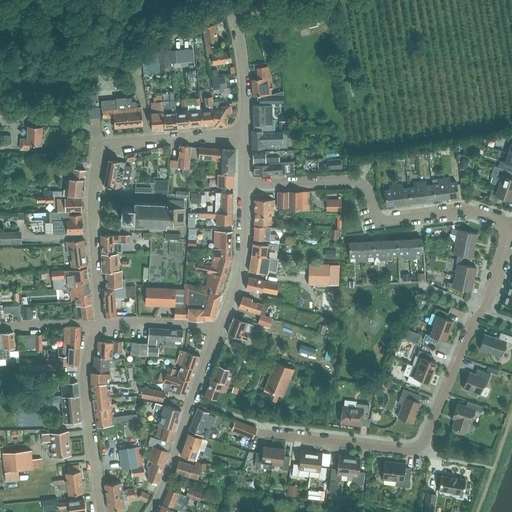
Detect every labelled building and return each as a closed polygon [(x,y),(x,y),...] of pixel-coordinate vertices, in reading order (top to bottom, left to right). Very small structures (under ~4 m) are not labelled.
[(297,29),(309,27),(309,26),(317,25),(316,15),(317,15),(316,7),(305,9),(305,7),(293,10),(297,29)] [(202,25),(206,46),(214,44),(218,44),(215,23),(202,25)] [(197,57),(203,56),(201,36),(195,37),(197,57)] [(216,53),(214,44),(206,46),(207,55),(211,55),(213,64),(231,61),(229,51),(216,53)] [(158,51),(160,68),(170,68),(168,45),(158,51)] [(191,48),(171,50),(172,62),(186,61),(185,59),(192,59),(191,48)] [(156,52),(142,60),(144,75),(156,73),(159,73),(156,52)] [(258,79),(251,79),(253,96),(257,96),(271,94),(270,89),(272,88),(272,86),(270,86),(268,66),(257,67),(258,79)] [(225,87),(223,76),(211,78),(213,89),(225,87)] [(347,97),(357,95),(354,80),(344,82),(347,97)] [(271,94),(257,96),(257,102),(259,102),(259,103),(283,102),(283,90),(271,94)] [(169,100),(162,101),(161,101),(164,130),(177,129),(177,128),(175,113),(174,112),(175,111),(173,92),(169,92),(169,100)] [(164,130),(161,101),(161,94),(155,95),(155,96),(153,97),(153,102),(151,102),(152,114),(148,114),(148,122),(151,122),(152,130),(164,129),(164,130)] [(214,124),(213,108),(212,96),(204,97),(205,108),(200,109),(201,126),(210,125),(214,124)] [(142,125),(140,107),(136,107),(136,102),(131,102),(131,98),(125,99),(125,98),(116,99),(116,100),(101,101),(102,118),(113,117),(114,128),(142,125)] [(271,105),(252,106),(253,130),(261,130),(262,132),(269,132),(272,132),(271,105)] [(213,109),(213,108),(214,124),(214,126),(227,125),(226,114),(231,113),(231,106),(219,107),(219,109),(213,109)] [(201,126),(200,109),(187,110),(189,127),(201,126)] [(189,127),(187,110),(175,111),(174,112),(175,113),(177,128),(189,127)] [(41,145),(42,127),(28,126),(27,138),(21,138),(20,149),(29,149),(30,144),(41,145)] [(287,131),(272,132),(269,132),(262,132),(261,130),(253,130),(251,130),(251,149),(288,148),(287,131)] [(172,160),(172,166),(182,167),(182,175),(188,176),(189,160),(190,146),(179,146),(178,160),(172,160)] [(190,146),(189,160),(198,161),(198,159),(216,160),(215,172),(216,172),(216,173),(218,173),(218,172),(233,173),(234,149),(199,147),(191,146),(190,146)] [(449,146),(439,147),(440,156),(443,155),(444,156),(450,155),(450,156),(457,155),(456,146),(449,147),(449,146)] [(162,147),(152,149),(153,155),(163,153),(162,147)] [(265,151),(252,151),(252,163),(270,162),(279,162),(279,157),(266,158),(265,151)] [(511,153),(508,152),(504,162),(500,161),(497,167),(499,167),(511,172),(511,171),(511,153)] [(462,157),(459,168),(466,170),(469,159),(462,157)] [(327,168),(340,167),(339,158),(326,159),(327,168)] [(106,173),(104,185),(120,188),(120,187),(128,188),(132,166),(124,165),(125,163),(119,162),(109,160),(107,168),(106,173)] [(281,162),(279,162),(270,162),(270,164),(252,165),(253,174),(281,173),(281,162)] [(511,178),(510,178),(511,172),(499,167),(495,178),(492,177),(490,183),(494,184),(511,189),(511,178)] [(84,187),(85,171),(72,170),(72,180),(67,179),(66,189),(64,189),(63,191),(52,191),(52,196),(53,196),(66,196),(66,195),(83,196),(83,191),(84,191),(84,187)] [(217,176),(217,186),(232,187),(233,173),(218,172),(218,173),(217,176)] [(449,178),(443,179),(445,197),(457,196),(456,182),(450,182),(449,178)] [(445,197),(443,179),(437,179),(437,184),(432,184),(433,199),(445,197)] [(155,180),(155,196),(167,196),(168,181),(155,180)] [(433,199),(432,184),(426,185),(425,181),(419,182),(421,200),(433,199)] [(421,200),(419,182),(413,182),(414,187),(408,187),(410,202),(421,200)] [(398,203),(396,184),(389,185),(390,189),(384,190),(385,204),(398,203)] [(410,202),(408,187),(402,188),(401,184),(396,184),(398,203),(410,202)] [(510,201),(511,194),(511,189),(494,184),(498,185),(496,191),(491,190),(488,200),(501,204),(503,198),(510,201)] [(288,192),(277,192),(278,207),(288,207),(288,210),(302,210),(302,191),(288,191),(288,192)] [(215,192),(215,213),(232,213),(233,193),(215,192)] [(191,193),(191,202),(198,202),(199,194),(191,193)] [(324,206),(340,206),(340,194),(324,195),(324,206)] [(82,210),(82,197),(57,198),(58,211),(49,211),(65,211),(72,211),(72,210),(82,210)] [(167,200),(166,204),(134,202),(133,208),(122,207),(121,220),(133,220),(133,226),(177,228),(177,224),(183,224),(184,208),(184,200),(167,200)] [(272,200),(254,200),(254,224),(270,224),(270,211),(272,211),(272,200)] [(81,219),(81,214),(72,214),(72,211),(65,211),(49,211),(49,222),(52,222),(53,233),(67,233),(83,232),(82,219),(81,219)] [(188,213),(188,217),(199,217),(216,218),(216,223),(232,224),(232,213),(215,213),(199,213),(188,213)] [(196,236),(197,225),(187,224),(186,236),(196,236)] [(273,227),(254,226),(253,239),(270,239),(270,229),(273,229),(273,227)] [(338,230),(330,229),(330,239),(337,239),(338,230)] [(458,230),(455,242),(475,246),(477,234),(458,230)] [(9,231),(0,231),(0,244),(9,244),(9,231)] [(231,248),(232,232),(214,231),(214,248),(231,248)] [(129,235),(101,236),(101,252),(121,251),(120,242),(129,242),(129,235)] [(86,265),(83,239),(67,241),(68,255),(70,254),(71,267),(86,265)] [(420,239),(408,240),(409,259),(415,259),(415,254),(421,254),(420,239)] [(397,255),(396,240),(384,241),(385,260),(391,259),(392,255),(397,255)] [(409,259),(408,240),(396,240),(397,255),(403,255),(403,259),(409,259)] [(373,256),(373,241),(361,242),(362,261),(367,260),(367,256),(373,256)] [(385,260),(384,241),(373,241),(373,256),(379,256),(379,260),(385,260)] [(362,261),(361,242),(348,243),(349,257),(355,257),(355,261),(362,261)] [(472,258),(475,246),(455,242),(453,254),(457,255),(456,260),(463,261),(463,256),(472,258)] [(267,244),(252,243),(251,255),(266,257),(267,249),(277,250),(278,244),(267,243),(267,244)] [(193,270),(208,274),(209,271),(226,277),(231,259),(231,248),(214,248),(213,258),(210,265),(186,262),(186,269),(193,270)] [(118,254),(101,255),(102,271),(105,271),(106,287),(115,287),(120,286),(125,285),(125,279),(122,279),(121,271),(118,271),(118,254)] [(269,258),(266,257),(251,255),(249,271),(266,273),(267,270),(273,271),(274,267),(276,267),(277,259),(271,258),(271,257),(269,256),(269,258)] [(462,265),(463,261),(456,260),(455,264),(457,264),(455,276),(474,280),(477,268),(462,265)] [(308,263),(308,284),(328,285),(329,264),(308,263)] [(89,281),(87,267),(52,271),(53,278),(54,278),(55,284),(54,284),(54,289),(63,288),(63,289),(66,289),(66,287),(77,286),(76,282),(89,281)] [(221,293),(226,277),(209,271),(208,274),(203,288),(221,293)] [(472,292),(474,280),(455,276),(453,289),(472,292)] [(277,284),(248,277),(246,289),(261,292),(261,291),(276,294),(277,284)] [(90,292),(89,281),(76,282),(77,286),(66,287),(66,289),(63,289),(64,293),(70,292),(71,299),(75,298),(80,298),(80,293),(90,292)] [(214,319),(221,293),(203,288),(185,283),(183,307),(186,307),(185,318),(214,319)] [(116,316),(115,297),(126,297),(125,285),(120,286),(115,287),(106,287),(102,287),(104,316),(116,316)] [(146,287),(145,304),(175,306),(175,307),(179,306),(180,288),(146,287)] [(91,304),(90,292),(80,293),(80,298),(75,298),(76,306),(91,304)] [(511,295),(506,294),(503,303),(511,306),(511,295)] [(243,295),(238,307),(259,313),(260,314),(261,313),(264,314),(268,305),(263,304),(251,300),(252,298),(243,295)] [(278,304),(279,298),(267,296),(266,301),(278,304)] [(420,298),(417,307),(422,309),(425,300),(420,298)] [(93,317),(91,304),(76,306),(76,307),(73,307),(75,318),(93,317)] [(4,307),(4,313),(14,312),(14,316),(20,315),(19,306),(4,307)] [(22,307),(23,319),(31,319),(30,306),(22,307)] [(186,307),(183,307),(179,306),(175,307),(175,317),(185,318),(186,307)] [(432,313),(428,323),(433,325),(449,331),(453,321),(446,319),(448,313),(435,308),(433,314),(432,313)] [(260,314),(257,322),(269,326),(272,318),(264,314),(261,313),(260,314)] [(247,322),(234,317),(228,333),(246,340),(249,332),(245,330),(247,322)] [(327,324),(319,322),(317,331),(325,333),(327,324)] [(425,333),(423,339),(436,344),(438,339),(445,341),(449,331),(433,325),(429,335),(425,333)] [(79,348),(80,327),(71,326),(64,327),(63,347),(79,348)] [(182,340),(183,330),(150,327),(149,343),(157,344),(157,338),(166,339),(166,344),(174,345),(174,339),(182,340)] [(408,327),(405,335),(415,338),(417,329),(408,327)] [(485,334),(479,349),(501,356),(506,341),(511,343),(511,335),(500,332),(498,338),(485,334)] [(14,347),(13,333),(0,333),(0,357),(10,357),(9,348),(14,347)] [(19,350),(42,349),(41,334),(18,335),(19,350)] [(121,352),(121,341),(104,340),(104,341),(98,341),(97,356),(117,358),(118,358),(118,355),(114,355),(114,356),(112,356),(112,351),(121,352)] [(148,344),(148,343),(132,341),(131,354),(147,355),(148,344)] [(78,366),(79,348),(63,347),(58,347),(57,365),(78,366)] [(419,349),(417,355),(421,357),(417,367),(432,373),(436,363),(430,360),(432,355),(419,349)] [(200,356),(199,356),(186,351),(181,350),(176,363),(181,364),(179,370),(169,366),(167,372),(191,381),(200,356)] [(114,368),(117,358),(97,356),(94,356),(93,372),(91,372),(91,383),(110,384),(110,383),(107,384),(107,378),(109,378),(110,372),(109,372),(110,367),(114,368)] [(293,369),(276,362),(264,389),(271,392),(268,398),(275,401),(278,394),(281,396),(293,369)] [(409,375),(407,381),(420,386),(422,380),(428,383),(432,373),(417,367),(413,365),(409,375)] [(228,385),(224,383),(229,370),(219,366),(214,379),(211,378),(205,394),(215,399),(219,390),(225,392),(228,385)] [(469,392),(468,393),(476,396),(477,395),(476,395),(477,394),(479,395),(483,386),(485,387),(490,374),(477,368),(475,374),(469,372),(468,376),(465,383),(463,388),(470,391),(469,392)] [(186,394),(191,381),(167,372),(166,373),(161,371),(158,379),(174,385),(173,389),(186,394)] [(81,421),(77,382),(61,384),(62,397),(56,397),(56,402),(62,401),(64,423),(81,421)] [(110,388),(110,384),(91,383),(93,399),(110,398),(110,396),(109,388),(110,388)] [(162,401),(164,391),(139,386),(141,393),(142,397),(162,401)] [(398,402),(402,404),(397,416),(413,423),(420,403),(418,402),(420,395),(403,388),(398,402)] [(111,404),(110,398),(93,399),(94,408),(116,405),(116,403),(111,404)] [(342,406),(340,423),(361,425),(361,419),(367,419),(369,404),(356,403),(356,401),(344,400),(344,406),(342,406)] [(465,432),(468,422),(470,423),(475,410),(480,412),(482,406),(467,401),(465,406),(457,403),(452,417),(456,418),(452,428),(465,432)] [(175,429),(181,410),(164,405),(155,402),(153,410),(156,411),(157,408),(163,410),(158,424),(175,429)] [(116,406),(116,405),(94,408),(97,427),(114,424),(119,423),(123,422),(125,422),(137,420),(143,419),(142,413),(113,417),(111,406),(116,406)] [(208,412),(198,408),(189,430),(209,438),(212,430),(210,429),(215,416),(208,414),(208,412)] [(137,420),(125,422),(127,436),(139,435),(137,420)] [(252,438),(256,428),(256,427),(235,420),(232,430),(252,438)] [(171,441),(175,429),(158,424),(159,424),(155,436),(161,438),(160,438),(171,441)] [(51,441),(53,457),(71,455),(68,430),(42,433),(43,442),(51,441)] [(188,433),(185,444),(198,448),(203,451),(205,446),(207,440),(201,438),(188,433)] [(150,437),(148,444),(153,446),(168,451),(170,443),(150,437)] [(185,444),(181,455),(194,460),(198,448),(185,444)] [(140,446),(118,449),(121,471),(132,469),(133,476),(144,474),(140,446)] [(169,451),(168,451),(153,446),(145,466),(148,467),(146,472),(150,473),(147,480),(157,483),(169,451)] [(272,463),(274,447),(263,446),(262,453),(256,452),(255,466),(261,467),(261,462),(272,463)] [(284,448),(274,447),(272,463),(282,465),(282,469),(288,470),(290,456),(284,455),(284,448)] [(31,450),(2,453),(4,471),(28,469),(42,467),(41,459),(32,460),(31,450)] [(309,470),(311,452),(301,450),(299,464),(293,463),(292,475),(298,476),(299,469),(309,470)] [(322,453),(311,452),(309,470),(319,472),(319,478),(325,479),(326,467),(321,467),(322,453)] [(347,475),(350,456),(339,455),(337,469),(331,468),(330,480),(341,481),(341,474),(347,475)] [(360,458),(350,456),(347,475),(353,476),(352,483),(363,484),(364,472),(359,471),(360,458)] [(195,465),(179,460),(175,473),(197,478),(201,469),(211,469),(211,463),(202,463),(196,462),(195,465)] [(405,463),(384,461),(382,479),(396,480),(395,486),(409,487),(411,468),(405,467),(405,463)] [(53,480),(54,485),(71,483),(82,482),(80,470),(79,464),(68,466),(69,472),(65,472),(66,480),(64,480),(64,479),(53,480)] [(28,469),(4,471),(5,481),(10,481),(19,480),(19,475),(29,474),(28,469)] [(439,490),(462,494),(463,494),(465,479),(442,475),(441,475),(438,490),(439,490)] [(83,493),(82,482),(71,483),(54,485),(59,485),(59,490),(68,489),(69,495),(83,493)] [(121,482),(104,484),(106,497),(134,493),(134,488),(122,490),(121,482)] [(169,488),(163,502),(182,511),(184,505),(186,506),(190,498),(169,488)] [(201,494),(189,489),(186,494),(199,500),(201,494)] [(308,490),(307,498),(323,501),(325,491),(318,490),(318,492),(308,490)] [(146,501),(150,495),(141,491),(138,497),(146,501)] [(424,508),(423,511),(432,511),(436,494),(426,492),(424,508)] [(135,498),(134,493),(106,497),(108,510),(124,508),(123,500),(135,498)] [(57,498),(42,500),(44,510),(58,508),(58,503),(57,498)] [(58,508),(68,507),(69,511),(85,511),(84,499),(58,503),(58,508)] [(198,501),(195,507),(201,509),(204,503),(198,501)]
